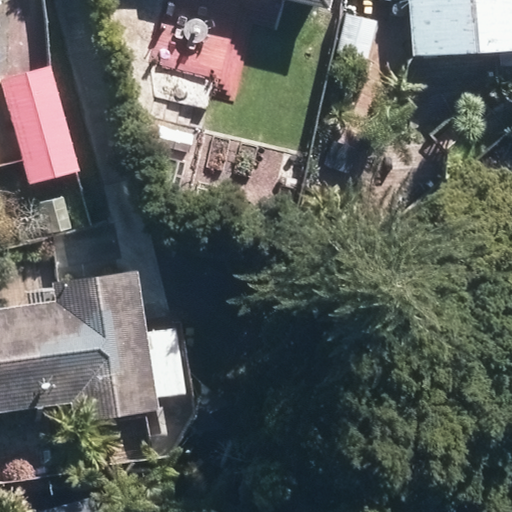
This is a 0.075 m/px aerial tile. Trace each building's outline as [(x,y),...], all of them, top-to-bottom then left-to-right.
[(511,0),(403,0),(407,49),(511,42),(511,0)] [(68,170),(41,72),(0,83),(0,86),(26,181),(68,170)] [(0,163),(15,159),(0,106),(0,163)] [(135,405),(119,276),(47,285),(50,305),(0,311),(0,407),(62,399),(64,414),(135,405)] [(82,511),(80,502),(37,511),(82,511)]
